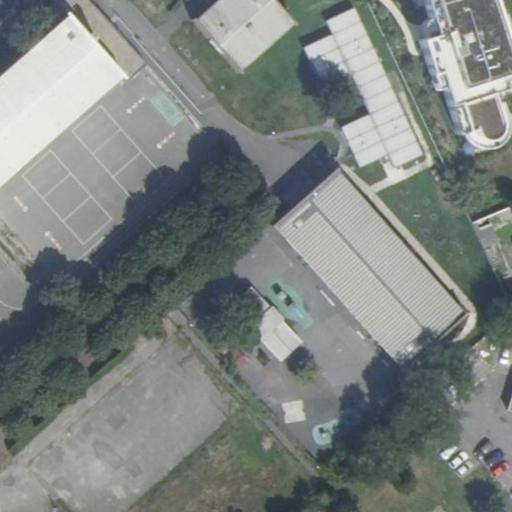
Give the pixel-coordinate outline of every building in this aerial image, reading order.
[(65,0),(42,21),(53,33),(0,80),(0,188),(120,82),(127,89),(149,70),(85,0),(65,0)] [(242,77),(241,75),(292,29),(294,31),(296,28),(270,0),(225,0),(198,25),(196,23),(193,26),(240,79),(242,77)] [(511,92),(511,27),(503,0),(428,0),(439,34),(417,40),(435,92),(443,94),(453,132),(472,151),(492,153),(507,147),(511,139),(511,109),(503,96),(511,92)] [(319,84),(349,72),(367,114),(340,125),(357,167),(388,155),(393,167),(420,156),(357,5),(324,19),(330,34),(303,45),(319,84)] [(339,175),(337,173),(273,231),(274,232),(277,230),(403,373),(401,375),(403,376),(467,319),(465,317),(463,319),(336,178),(339,175)] [(511,228),(511,210),(473,229),(485,252),(500,246),(496,235),(511,228)] [(232,309),(282,364),(304,345),(254,289),(232,309)] [(230,372),(245,364),(229,332),(213,341),(230,372)]
